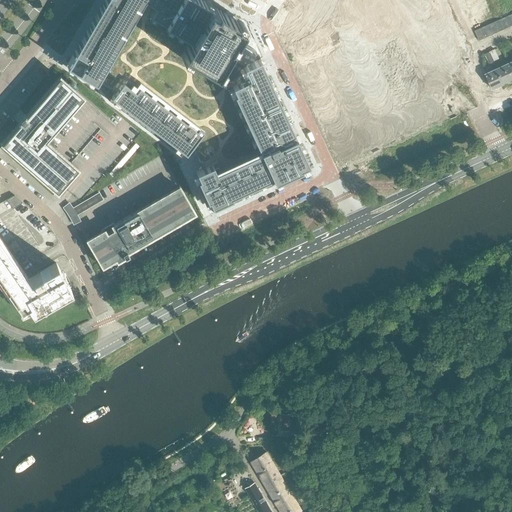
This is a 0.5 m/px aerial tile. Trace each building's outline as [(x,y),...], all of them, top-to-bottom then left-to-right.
[(68,63),(67,65),(70,67),(74,69),(89,78),(93,81),(96,82),(97,80),(104,84),(116,91),(112,96),(111,97),(115,100),(114,101),(120,106),(121,104),(128,109),(126,111),(132,115),(133,113),(140,118),(139,120),(144,124),(145,123),(152,128),(151,129),(156,134),(158,132),(164,137),(163,139),(169,143),(170,141),(177,146),(175,148),(179,150),(181,152),(182,151),(186,154),(192,146),(202,168),(196,171),(196,172),(199,178),(197,179),(207,200),(208,199),(211,205),(211,206),(212,206),(232,197),(231,195),(239,191),(245,188),(259,182),(263,180),(268,178),(272,176),(274,181),(280,178),(301,168),(300,166),(305,165),(308,163),(307,160),(296,136),(292,138),(291,134),(294,133),(288,119),(286,115),(284,111),(282,107),(277,96),(275,91),(273,87),(271,83),(268,77),(266,73),(265,69),(262,64),(260,60),(260,58),(256,51),(234,38),(242,26),(241,25),(239,24),(235,22),(236,19),(226,14),(225,13),(216,8),(214,11),(209,8),(211,5),(209,3),(205,1),(202,0),(104,0),(68,63)] [(324,0),(301,39),(352,151),(472,96),(427,0),(324,0)] [(494,61),(490,52),(485,54),(491,65),(495,63),(494,61)] [(511,69),(509,62),(497,68),(504,83),(511,79),(511,69)] [(504,83),(497,68),(486,73),(490,81),(488,82),(490,85),(491,84),(492,85),(493,88),(494,88),(504,83)] [(83,97),(75,90),(60,77),(26,115),(25,114),(18,122),(19,123),(2,143),(57,192),(77,168),(45,140),(83,97)] [(497,94),(494,88),(493,88),(492,85),(486,88),(490,97),(497,94)] [(179,187),(120,221),(87,240),(93,250),(96,257),(97,256),(103,266),(116,259),(118,261),(124,257),(125,258),(129,255),(127,252),(194,213),(179,187)] [(12,209),(21,201),(14,195),(4,201),(12,209)] [(16,213),(25,205),(21,201),(12,209),(16,213)] [(20,217),(28,209),(25,205),(16,213),(20,217)] [(24,221),(32,213),(28,209),(20,217),(24,221)] [(28,225),(36,216),(32,213),(24,221),(28,225)] [(71,290),(70,288),(70,287),(56,262),(40,272),(39,270),(0,214),(0,286),(11,302),(14,300),(20,307),(27,303),(31,310),(42,304),(44,307),(72,291),(71,290)] [(32,229),(40,220),(36,216),(28,225),(32,229)] [(35,233),(44,224),(40,220),(32,229),(35,233)] [(39,236),(48,228),(44,224),(35,233),(39,236)] [(43,240),(51,232),(48,228),(39,236),(43,240)] [(47,244),(55,236),(51,232),(43,240),(47,244)] [(57,237),(55,236),(47,244),(51,248),(57,244),(58,241),(57,237)] [(295,412),(295,402),(284,403),(285,405),(285,411),(285,412),(295,412)] [(282,414),(282,430),(293,429),(292,413),(282,414)] [(268,452),(252,461),(270,492),(282,511),(296,511),(302,509),(283,478),(281,475),(268,452)] [(272,511),(262,493),(256,482),(246,488),(250,495),(259,511),(272,511)]
